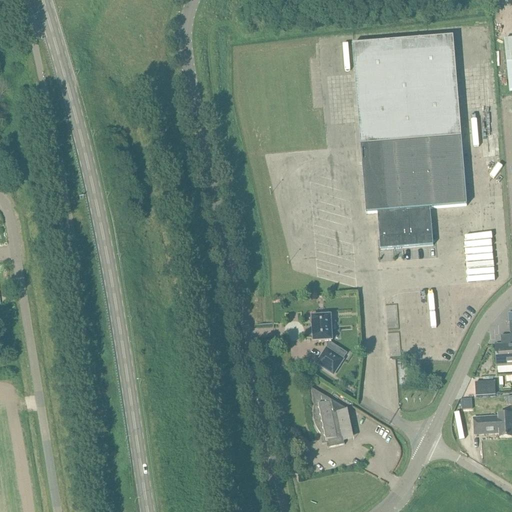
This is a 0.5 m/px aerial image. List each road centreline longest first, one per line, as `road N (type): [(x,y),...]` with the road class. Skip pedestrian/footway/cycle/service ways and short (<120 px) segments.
road 1 (primary): [(147,511),(107,255),(41,0)]
road 2 (tertiary): [(280,511),(187,61),(193,0)]
road 3 (unclassified): [(102,511),(62,176),(23,0)]
road 4 (unclassified): [(57,511),(12,227),(0,196)]
road 5 (unclassified): [(427,443),(487,320),(511,294)]
